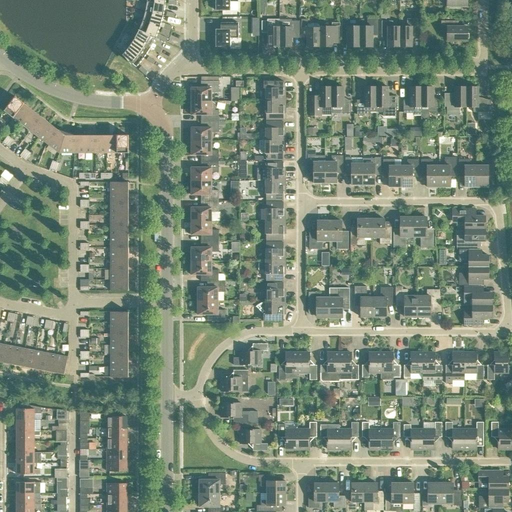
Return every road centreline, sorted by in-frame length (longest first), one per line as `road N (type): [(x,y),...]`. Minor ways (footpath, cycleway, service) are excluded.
road 1 (residential): [(301,331),(492,332),(506,324),(506,309),(499,217),(483,202),(299,204)]
road 2 (residential): [(483,0),(474,71),(299,71)]
road 3 (residential): [(299,462),(511,463)]
road 4 (tertiary): [(146,109),(166,138),(167,303)]
road 5 (residential): [(27,167),(73,184),(73,303)]
road 6 (tertiary): [(1,56),(53,90),(146,109)]
road 7 (residential): [(198,398),(208,365),(231,340),(301,331)]
road 8 (residential): [(198,398),(213,436),(243,459),(299,462)]
road 9 (residential): [(299,71),(299,204)]
road 10 (residential): [(299,204),(301,331)]
